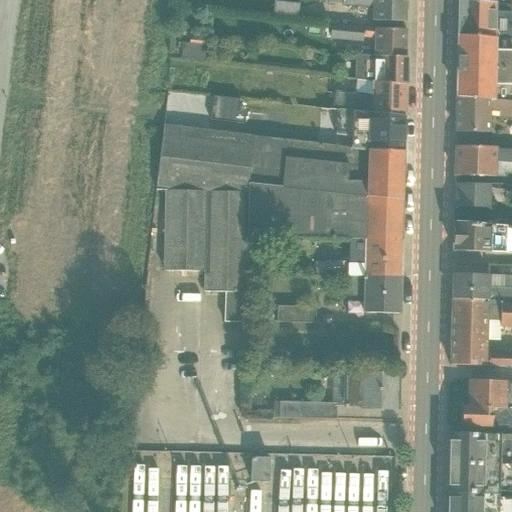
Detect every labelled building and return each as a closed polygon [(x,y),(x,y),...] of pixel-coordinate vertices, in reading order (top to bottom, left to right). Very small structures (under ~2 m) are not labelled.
[(362,0),(362,30),(398,31),(399,0),(362,0)] [(281,14),(282,1),(259,1),(259,13),(281,14)] [(452,39),(487,39),(487,3),(452,3),(452,39)] [(346,40),(345,30),(342,30),(341,12),(323,13),(323,27),(315,27),(316,41),(346,40)] [(362,30),(361,58),(398,59),(398,31),(362,30)] [(452,69),(487,69),(487,39),(452,39),(452,69)] [(341,52),(340,91),(357,91),(358,53),(341,52)] [(360,87),(397,88),(398,59),(361,58),(360,87)] [(452,69),(452,102),(487,102),(487,69),(452,69)] [(342,90),(293,86),(291,116),(340,120),(342,90)] [(360,87),(359,117),(396,118),(397,88),(360,87)] [(452,136),(488,136),(487,102),(452,102),(452,136)] [(359,153),(395,154),(396,118),(359,117),(359,153)] [(356,239),(393,240),(394,202),(357,201),(359,153),(164,126),(154,195),(163,195),(161,274),(202,275),(201,294),(221,296),(221,324),(241,324),(243,239),(356,239)] [(449,178),(491,179),(492,150),(449,149),(449,178)] [(359,153),(357,201),(394,202),(395,154),(359,153)] [(449,186),(448,224),(487,225),(488,187),(449,186)] [(490,202),(511,203),(511,189),(492,188),(490,202)] [(448,254),(486,255),(487,225),(448,224),(448,254)] [(356,239),(355,279),(392,280),(393,240),(356,239)] [(447,277),(447,302),(484,303),(484,277),(447,277)] [(343,307),(345,279),(334,278),(332,306),(343,307)] [(354,315),(391,316),(392,280),(355,279),(354,315)] [(486,325),(511,326),(511,298),(488,297),(486,325)] [(447,368),(483,369),(484,303),(447,302),(447,368)] [(261,305),(262,323),(299,322),(299,304),(261,305)] [(59,378),(63,350),(15,344),(14,352),(10,352),(8,372),(18,373),(59,378)] [(15,399),(56,404),(59,378),(18,373),(17,382),(14,382),(12,399),(15,399)] [(336,407),(389,410),(391,376),(337,373),(336,407)] [(506,432),(508,383),(462,381),(460,431),(506,432)] [(53,432),(56,404),(15,399),(14,409),(11,409),(9,426),(12,427),(53,432)] [(262,423),(320,424),(321,402),(263,401),(262,423)] [(49,458),(53,432),(12,427),(10,436),(8,436),(6,453),(31,456),(49,458)] [(445,437),(443,497),(480,498),(481,438),(445,437)] [(0,480),(27,485),(31,456),(6,453),(0,452),(0,480)] [(442,511),(479,511),(480,498),(443,497),(442,511)]
